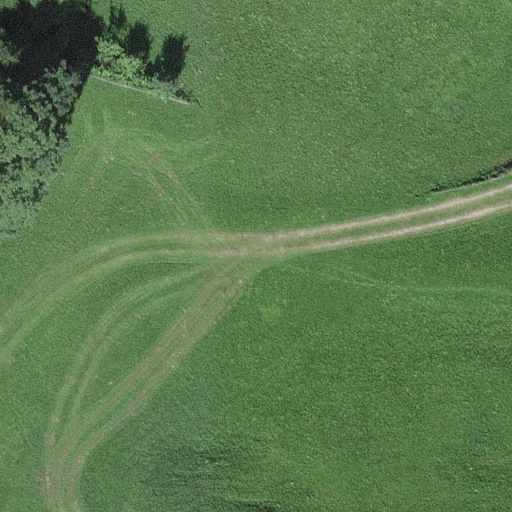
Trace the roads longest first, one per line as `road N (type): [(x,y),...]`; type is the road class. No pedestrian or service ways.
road 1 (track): [(0,307),(111,253),(197,247),(511,300)]
road 2 (track): [(511,191),(251,252)]
